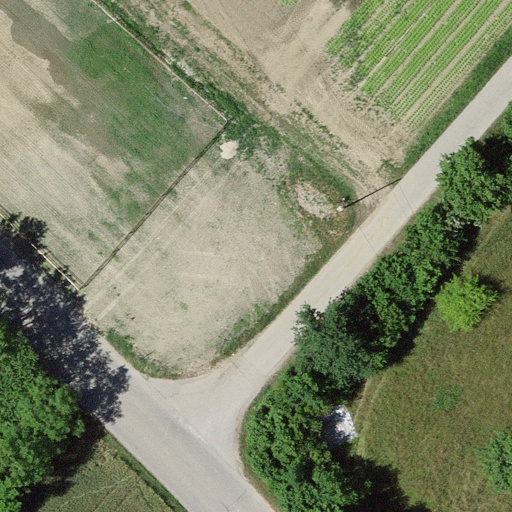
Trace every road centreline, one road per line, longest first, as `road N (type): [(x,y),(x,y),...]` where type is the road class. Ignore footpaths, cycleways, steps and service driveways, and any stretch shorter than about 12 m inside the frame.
road 1 (track): [(184,448),(511,85)]
road 2 (tertiary): [(0,272),(184,448),(235,511)]
